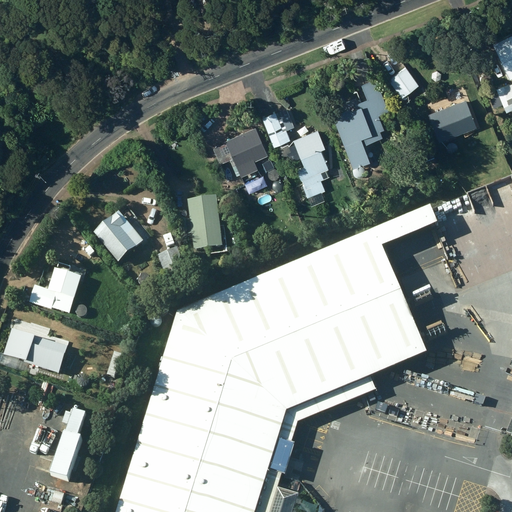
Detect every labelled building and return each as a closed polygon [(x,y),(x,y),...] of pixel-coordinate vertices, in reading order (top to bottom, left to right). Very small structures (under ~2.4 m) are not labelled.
[(509,73),(511,72),(511,36),(495,44),(509,73)] [(400,93),(418,80),(405,63),(388,75),(400,93)] [(432,78),(434,79),(436,80),(437,80),(439,80),(441,79),(442,77),(443,76),(443,74),(443,72),(441,70),(440,69),(438,69),(436,69),(434,69),(433,71),(432,72),(431,74),(432,76),(432,78)] [(331,110),(352,159),(368,152),(363,138),(381,130),(379,125),(383,123),(378,110),(388,106),(375,75),(361,81),(366,94),(354,99),(355,102),(349,104),(349,103),(331,110)] [(503,101),(511,96),(511,79),(497,86),(503,101)] [(438,134),(475,120),(466,95),(454,99),(452,94),(443,97),(445,102),(428,109),(438,134)] [(272,140),(289,134),(285,124),(282,125),(275,107),(261,113),(272,140)] [(255,122),(224,136),(225,138),(212,144),(219,159),(229,154),(235,169),(240,167),(240,169),(256,162),(253,155),(267,149),(255,122)] [(327,164),(318,144),(323,142),(316,126),(292,136),(299,152),(301,151),(305,161),(296,165),(300,175),(301,174),(304,182),(302,183),(307,194),(320,188),(321,193),(326,191),(324,186),(320,176),(328,172),(325,165),(327,164)] [(280,152),(282,153),(283,154),(285,154),(287,154),(289,153),(290,151),(291,150),(291,148),(290,146),(289,144),(288,143),(286,143),(284,143),(282,143),(281,145),(280,146),(279,148),(279,150),(280,152)] [(445,152),(447,154),(449,155),(451,155),(452,155),(454,154),(455,152),(456,150),(456,148),(456,146),(454,145),(453,144),(451,143),(449,143),(447,144),(446,145),(445,147),(444,149),(445,150),(445,152)] [(269,155),(261,159),(262,161),(261,162),(262,165),(265,164),(266,166),(273,163),(269,155)] [(355,174),(356,175),(358,176),(360,177),(362,176),(364,175),(365,174),(366,172),(366,170),(365,168),(364,166),(362,165),(361,165),(359,165),(357,166),(355,167),(354,168),(354,170),(354,172),(355,174)] [(268,175),(270,177),(272,178),(274,178),(275,178),(277,177),(278,175),(279,173),(279,171),(279,169),(278,168),(276,167),(274,166),(272,166),(270,167),(269,168),(268,170),(268,172),(268,174),(268,175)] [(424,186),(418,174),(411,178),(416,189),(424,186)] [(222,244),(215,193),(187,197),(190,218),(186,218),(188,232),(191,231),(193,248),(222,244)] [(429,201),(174,309),(114,511),(291,511),(298,492),(277,485),(282,470),(285,471),(294,440),(291,440),(297,420),(375,387),(369,374),(427,350),(381,242),(436,219),(429,201)] [(143,238),(118,209),(92,230),(117,260),(143,238)] [(157,253),(165,273),(185,264),(177,245),(157,253)] [(71,263),(68,272),(54,267),(47,288),(34,283),(29,301),(51,308),(51,306),(68,312),(79,280),(82,281),(86,268),(71,263)] [(139,284),(140,285),(142,286),(144,286),(146,286),(147,285),(149,283),(149,282),(149,280),(149,278),(148,276),(146,275),(144,275),(142,275),(140,275),(139,277),(138,278),(138,280),(138,282),(139,284)] [(159,313),(160,314),(162,315),(164,316),(166,315),(167,314),(169,313),(169,311),(169,309),(169,307),(168,306),(166,304),(164,304),(162,304),(160,305),(159,306),(158,308),(158,309),(158,311),(159,313)] [(76,315),(78,316),(80,317),(82,317),(83,317),(85,316),(86,314),(87,312),(87,310),(87,309),(86,307),(84,306),(82,305),(80,305),(78,306),(77,307),(76,309),(75,311),(76,313),(76,315)] [(152,325),(154,326),(155,327),(157,328),(159,327),(161,326),(162,325),(163,323),(163,321),(162,319),(161,317),(160,316),(158,316),(156,316),(154,317),(153,318),(152,319),(151,321),(151,323),(152,325)] [(15,326),(6,356),(25,361),(24,364),(59,374),(69,342),(15,326)] [(79,386),(80,387),(82,388),(84,388),(86,388),(88,387),(89,385),(90,384),(90,382),(89,380),(88,378),(86,377),(84,377),(83,377),(81,377),(79,379),(78,380),(78,382),(78,384),(79,386)] [(77,431),(84,411),(73,407),(65,429),(63,429),(49,469),(66,474),(80,433),(77,431)] [(299,473),(289,471),(287,477),(297,480),(299,473)] [(310,486),(304,477),(299,481),(304,489),(310,486)]
